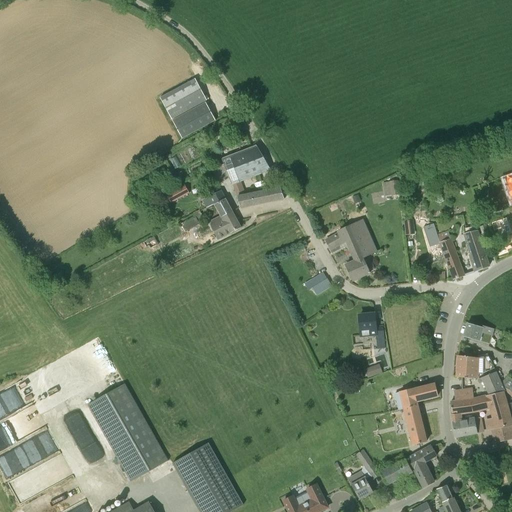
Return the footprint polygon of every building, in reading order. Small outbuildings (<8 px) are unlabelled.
[(207,100),(195,79),(160,98),(172,119),(207,100)] [(182,139),(216,121),(206,102),(173,121),(182,139)] [(231,126),(232,125),(241,120),(238,116),(229,121),(231,126)] [(232,184),(240,182),(270,170),(263,158),(256,147),(257,146),(257,145),(247,149),(222,158),(222,160),(223,160),(225,164),(229,176),(232,184)] [(219,166),(224,178),(229,176),(225,164),(224,164),(219,166)] [(186,180),(182,171),(175,175),(180,183),(186,180)] [(385,196),(399,194),(398,180),(389,181),(389,182),(383,183),(385,196)] [(235,194),(243,191),(240,182),(232,184),(235,194)] [(185,184),(166,195),(171,203),(190,193),(185,184)] [(281,188),(238,197),(240,208),(284,199),(281,188)] [(230,211),(231,210),(221,191),(206,199),(210,206),(215,203),(221,215),(222,217),(231,212),(230,211)] [(354,202),(355,204),(361,202),(360,199),(358,195),(352,197),(354,202)] [(210,221),(220,239),(241,228),(231,210),(230,211),(231,212),(222,217),(221,215),(210,221)] [(197,221),(203,218),(200,212),(193,216),(194,217),(181,224),(186,232),(199,225),(197,221)] [(338,232),(339,234),(343,243),(347,242),(351,251),(372,241),(362,220),(338,232)] [(404,221),(406,235),(415,235),(413,220),(404,221)] [(437,235),(437,234),(434,224),(422,227),(427,240),(437,237),(439,242),(454,280),(464,276),(449,231),(437,235)] [(489,234),(486,225),(486,224),(480,227),(483,236),(489,234)] [(472,263),(485,258),(476,226),(463,229),(465,233),(462,234),(472,263)] [(343,243),(339,234),(325,241),(326,243),(330,250),(343,243)] [(150,248),(158,244),(154,236),(143,242),(147,248),(149,247),(150,248)] [(365,258),(377,252),(372,241),(351,251),(356,261),(365,258)] [(352,281),(370,273),(365,258),(356,261),(345,266),(352,281)] [(476,272),(488,267),(485,258),(472,263),(476,272)] [(332,286),(331,285),(327,279),(312,289),(317,296),(332,286)] [(305,284),(309,291),(312,289),(312,288),(315,286),(312,280),(305,284)] [(385,348),(385,344),(383,326),(376,327),(375,314),(360,315),(360,323),(361,336),(376,335),(377,344),(377,349),(385,348)] [(490,344),(493,330),(483,326),(482,328),(468,323),(464,337),(490,344)] [(478,376),(485,373),(494,369),(494,367),(492,362),(489,355),(486,356),(478,358),(458,356),(456,377),(478,379),(478,376)] [(368,378),(382,373),(381,369),(373,371),(372,367),(365,370),(368,378)] [(503,386),(502,386),(496,372),(479,379),(481,383),(483,382),(489,395),(503,392),(504,392),(503,387),(503,386)] [(511,379),(510,377),(503,386),(503,387),(509,390),(510,391),(511,392),(511,379)] [(132,481),(168,461),(125,384),(88,405),(132,481)] [(400,410),(404,409),(417,405),(416,402),(438,396),(435,384),(417,389),(418,390),(416,391),(415,389),(413,389),(395,393),(400,410)] [(504,392),(503,392),(504,395),(508,394),(511,397),(511,392),(510,391),(509,390),(503,387),(504,392)] [(503,392),(489,395),(451,402),(452,415),(453,423),(455,436),(484,432),(482,418),(475,420),(475,419),(461,422),(460,413),(474,411),(491,408),(494,419),(487,420),(489,429),(491,428),(494,442),(511,437),(511,426),(511,424),(511,423),(504,395),(503,392)] [(417,405),(404,409),(413,445),(426,442),(417,405)] [(204,441),(168,461),(197,511),(221,511),(239,502),(204,441)] [(431,445),(405,459),(412,472),(412,471),(413,471),(418,480),(423,488),(434,483),(424,462),(430,459),(430,460),(436,456),(434,453),(432,448),(431,447),(431,445)] [(356,455),(363,466),(365,469),(368,472),(375,466),(363,449),(358,453),(356,455)] [(384,479),(387,484),(412,472),(405,459),(380,472),(384,479)] [(342,471),(337,462),(336,463),(334,464),(339,473),(342,471)] [(373,492),(366,479),(361,471),(348,478),(352,485),(360,500),(373,492)] [(437,490),(443,503),(453,497),(447,484),(437,489),(437,490)] [(293,496),(284,501),(289,511),(318,511),(328,507),(317,485),(307,489),(308,492),(294,499),(293,496)] [(460,511),(454,501),(453,497),(443,503),(446,511),(460,511)] [(155,511),(150,502),(135,510),(130,501),(110,511),(155,511)] [(431,511),(427,503),(411,511),(431,511)]
